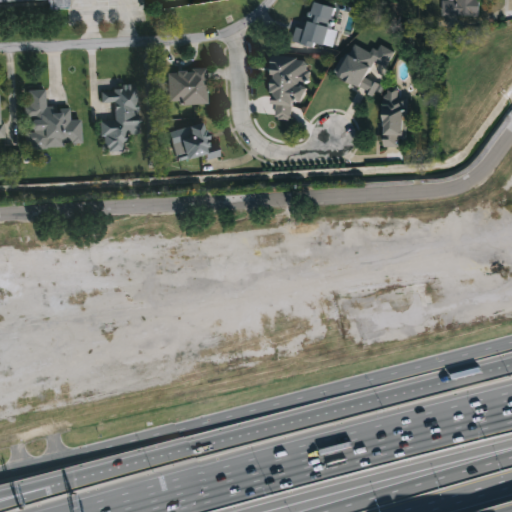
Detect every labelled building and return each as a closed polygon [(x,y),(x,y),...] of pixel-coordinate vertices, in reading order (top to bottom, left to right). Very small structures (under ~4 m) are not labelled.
[(0,0),(68,0),(68,8),(56,9),(56,11),(53,11),(53,10),(49,10),(49,4),(47,4),(47,0),(0,2),(0,0)] [(480,0),(480,16),(443,15),(443,0),(480,0)] [(337,7),(333,20),(335,21),(333,29),(331,29),(327,45),(317,42),(316,47),(293,40),(297,26),(307,29),(310,20),(312,21),(312,18),(309,16),(308,13),(311,11),(313,11),(316,1),(337,7)] [(292,121),(292,103),(305,104),(306,59),(271,59),(269,120),(292,121)] [(206,68),(207,104),(179,105),(179,101),(169,102),(167,73),(185,71),(185,73),(191,73),(191,69),(206,68)] [(136,84),(138,85),(139,91),(136,91),(137,124),(141,123),(141,133),(127,134),(127,144),(123,144),(123,152),(109,153),(109,148),(105,149),(104,136),(100,136),(100,121),(115,121),(114,102),(101,103),(101,92),(113,92),(113,89),(120,89),(120,85),(136,84)] [(399,90),(398,98),(408,98),(408,138),(401,138),(401,147),(384,146),(385,132),(386,132),(387,120),(386,107),(384,107),(384,92),(388,92),(390,87),(397,88),(399,90)] [(45,90),(45,107),(52,106),(52,114),(58,113),(58,109),(69,108),(69,121),(80,120),(81,144),(62,143),(62,147),(30,150),(30,144),(25,144),(25,133),(33,132),(30,128),(30,123),(33,120),(33,118),(24,118),(24,106),(28,106),(27,90),(45,90)] [(202,123),(204,131),(207,133),(209,147),(217,145),(220,156),(206,160),(204,155),(186,160),(181,141),(191,138),(188,127),(202,123)] [(201,241),(36,277),(66,413),(231,377),(201,241)]
